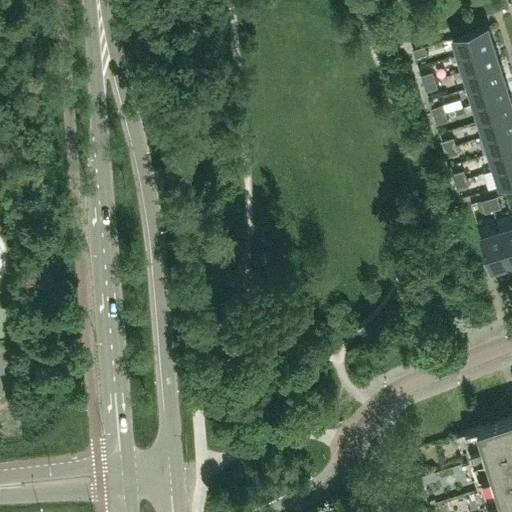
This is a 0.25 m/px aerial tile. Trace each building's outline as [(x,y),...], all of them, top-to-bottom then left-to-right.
[(458,52),(493,41),(488,25),(453,36),(458,52)] [(493,41),(458,52),(463,69),(499,58),(493,41)] [(427,53),(425,45),(412,48),(415,57),(427,53)] [(499,58),(463,69),(469,85),(504,74),(499,58)] [(423,82),(435,78),(433,70),(421,74),(423,82)] [(474,102),(509,91),(504,75),(469,86),(474,102)] [(435,78),(423,82),(426,90),(438,86),(435,78)] [(511,100),(509,91),(474,102),(479,119),(511,108),(511,100)] [(431,107),(434,115),(446,111),(443,103),(431,107)] [(511,108),(479,119),(484,135),(511,126),(511,108)] [(448,119),(446,111),(434,115),(436,123),(448,119)] [(511,126),(484,135),(490,152),(511,144),(511,126)] [(444,148),(456,144),(454,136),(441,140),(444,148)] [(456,144),(444,148),(446,156),(459,152),(456,144)] [(511,162),(511,144),(490,152),(495,168),(511,162)] [(511,181),(511,162),(495,168),(500,185),(511,181)] [(454,180),(466,176),(464,168),(452,172),(454,180)] [(466,176),(454,180),(457,188),(469,185),(466,176)] [(497,194),(489,197),(493,209),(501,206),(497,194)] [(485,212),(493,209),(489,197),(481,199),(485,212)] [(511,223),(498,228),(509,264),(511,262),(511,223)] [(492,269),(509,264),(498,228),(481,234),(492,269)] [(511,511),(511,415),(460,432),(485,511),(511,511)]
